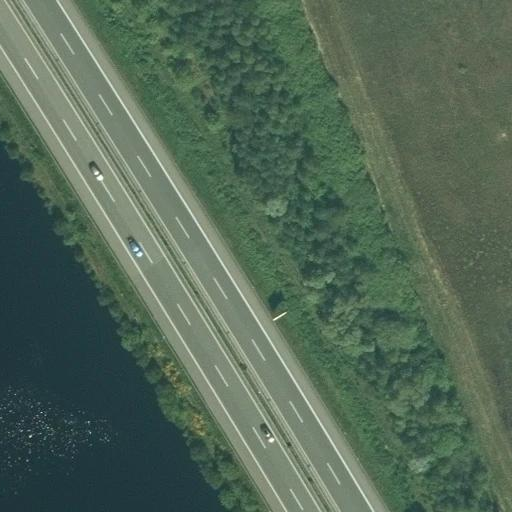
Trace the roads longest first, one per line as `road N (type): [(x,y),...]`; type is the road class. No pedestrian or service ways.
road 1 (motorway): [(355,511),(39,0)]
road 2 (motorway): [(0,19),(303,511)]
